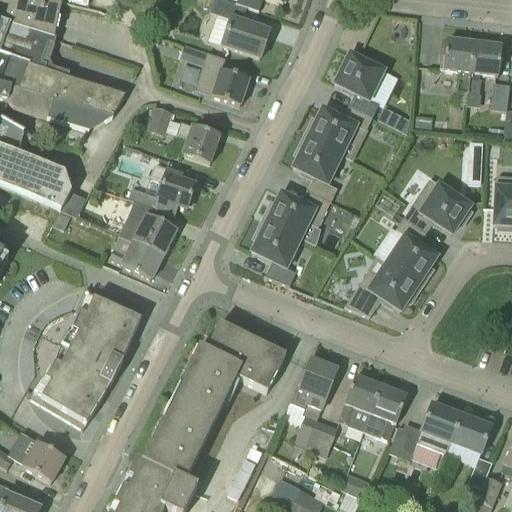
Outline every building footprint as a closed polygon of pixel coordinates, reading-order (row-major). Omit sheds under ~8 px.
[(53,42),(60,6),(41,0),(0,0),(0,27),(49,43),(49,41),(53,42)] [(236,0),(234,8),(246,12),(258,16),(263,2),(282,9),(284,0),(236,0)] [(234,8),(214,1),(209,16),(229,23),(220,50),(259,63),(268,36),(241,26),(246,12),(234,8)] [(38,72),(49,43),(0,27),(0,58),(38,73),(38,72)] [(467,98),(473,47),(445,44),(443,60),(441,60),(440,73),(439,75),(460,78),(456,107),(466,108),(467,98)] [(473,47),(467,98),(478,99),(479,84),(477,84),(478,79),(483,80),(496,82),(498,71),(500,51),(473,47)] [(180,62),(202,70),(206,57),(184,49),(180,62)] [(347,111),(372,123),(378,110),(368,105),(383,76),(367,68),(369,64),(355,57),(353,60),(348,58),(334,88),(354,99),(349,110),(348,109),(347,111)] [(60,80),(38,72),(38,73),(0,58),(0,86),(2,87),(2,86),(11,89),(6,105),(7,106),(13,111),(36,119),(88,135),(110,123),(102,120),(90,116),(77,112),(64,108),(51,104),(60,80)] [(248,84),(218,74),(213,87),(202,83),(198,97),(239,111),(248,84)] [(61,81),(61,80),(60,80),(51,104),(64,108),(73,85),(61,81)] [(77,112),(86,89),(73,85),(64,108),(77,112)] [(11,89),(2,86),(2,87),(0,86),(0,122),(1,122),(7,106),(6,105),(11,89)] [(505,116),(505,115),(508,90),(492,88),(489,114),(505,116)] [(90,116),(99,92),(86,89),(77,112),(90,116)] [(102,120),(111,96),(99,92),(90,116),(102,120)] [(112,122),(124,100),(111,96),(102,120),(110,123),(112,122)] [(303,141),(341,160),(355,130),(365,135),(372,123),(347,111),(346,112),(348,112),(342,124),(321,113),(316,125),(312,123),(303,141)] [(164,138),(168,125),(171,117),(154,112),(146,134),(163,140),(164,138)] [(511,115),(505,115),(505,116),(502,142),(511,143),(511,115)] [(432,119),(415,117),(414,130),(431,132),(432,119)] [(22,133),(1,122),(0,122),(0,151),(17,159),(22,133)] [(218,142),(180,129),(176,142),(184,145),(180,158),(209,168),(218,142)] [(503,131),(494,130),(493,139),(502,140),(503,131)] [(326,189),(341,160),(303,141),(294,159),(298,161),(292,172),(313,182),(308,194),(306,193),(306,194),(330,206),(336,194),(326,189)] [(481,164),(482,147),(468,146),(467,163),(481,164)] [(63,178),(17,159),(0,151),(0,191),(59,216),(69,197),(63,178)] [(133,206),(132,207),(156,214),(172,220),(176,210),(186,213),(194,189),(179,183),(180,180),(153,170),(148,184),(160,188),(155,201),(131,193),(127,204),(133,206)] [(511,181),(495,180),(493,230),(497,230),(497,234),(511,235),(511,181)] [(402,222),(425,238),(426,236),(425,236),(431,226),(451,238),(458,228),(461,230),(470,216),(467,214),(469,210),(428,183),(402,222)] [(261,225),(300,243),(307,228),(317,232),(330,206),(306,194),(305,196),(306,196),(301,207),(280,197),(274,209),(270,207),(261,225)] [(118,240),(132,247),(161,261),(175,234),(153,223),(156,214),(132,207),(128,219),(118,240)] [(59,216),(53,229),(64,234),(70,220),(59,216)] [(424,239),(425,238),(402,222),(394,234),(404,240),(386,267),(421,291),(432,274),(429,272),(436,261),(416,248),(423,238),(424,239)] [(263,280),(289,290),(295,277),(285,273),(300,243),(261,225),(253,243),(257,245),(251,256),(271,266),(263,280)] [(161,261),(132,247),(126,260),(113,253),(108,263),(149,284),(161,261)] [(0,273),(9,261),(8,261),(6,263),(0,259),(0,273)] [(421,291),(386,267),(376,282),(367,276),(343,312),(369,322),(374,315),(372,314),(380,303),(399,316),(406,305),(410,307),(421,291)] [(142,319),(85,293),(77,309),(73,317),(77,319),(70,335),(71,336),(71,335),(77,337),(68,353),(61,349),(60,351),(68,356),(59,371),(54,368),(55,367),(54,366),(44,382),(41,380),(28,402),(82,434),(91,420),(102,401),(104,398),(103,397),(102,397),(101,396),(105,389),(109,391),(122,366),(118,364),(122,356),(123,357),(123,358),(124,358),(142,319)] [(266,397),(276,378),(284,360),(218,327),(204,355),(197,352),(141,466),(135,463),(111,511),(185,511),(195,492),(184,486),(236,382),(266,397)] [(315,454),(325,429),(316,426),(336,374),(310,364),(300,388),(297,387),(283,424),(300,430),(294,446),(315,454)] [(354,381),(337,425),(347,429),(347,431),(362,437),(363,435),(367,423),(380,391),(354,381)] [(363,435),(388,445),(406,401),(380,391),(367,423),(363,435)] [(445,459),(449,449),(448,449),(460,420),(431,409),(420,435),(418,440),(406,435),(396,461),(409,466),(416,447),(445,459)] [(448,449),(449,449),(479,460),(490,432),(460,420),(448,449)] [(315,454),(305,478),(317,483),(336,434),(325,429),(315,454)] [(64,463),(36,447),(22,472),(50,488),(64,463)] [(511,447),(500,477),(511,481),(511,490),(511,493),(511,447)] [(0,469),(3,472),(9,461),(0,455),(0,469)] [(481,493),(485,482),(491,468),(477,463),(467,488),(468,489),(480,493),(481,493)] [(363,505),(370,486),(347,478),(339,496),(363,505)] [(320,511),(325,504),(279,481),(271,500),(291,509),(289,511),(320,511)] [(481,493),(480,493),(476,504),(475,505),(491,511),(500,488),(485,482),(481,493)] [(7,493),(0,489),(0,511),(37,511),(5,498),(7,493)] [(480,493),(468,489),(464,499),(476,504),(480,493)]
